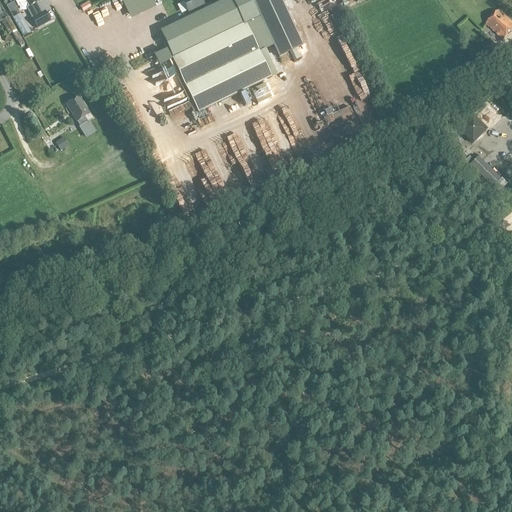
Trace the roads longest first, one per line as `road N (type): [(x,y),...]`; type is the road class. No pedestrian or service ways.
road 1 (track): [(0,386),(452,249),(511,218)]
road 2 (unknown): [(302,0),(317,48),(298,87),(283,102),(172,151)]
